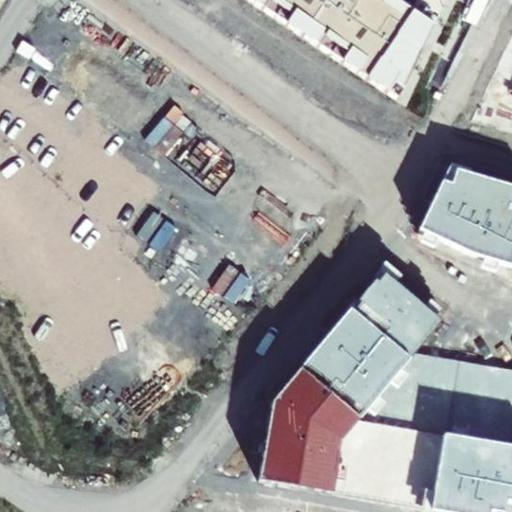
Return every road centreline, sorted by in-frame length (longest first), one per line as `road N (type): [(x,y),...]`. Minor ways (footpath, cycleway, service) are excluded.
road 1 (residential): [(171,491),(414,183),(434,139)]
road 2 (residential): [(201,0),(378,118),(434,139)]
road 3 (residential): [(0,448),(44,469),(171,491)]
road 4 (residential): [(434,139),(497,0)]
